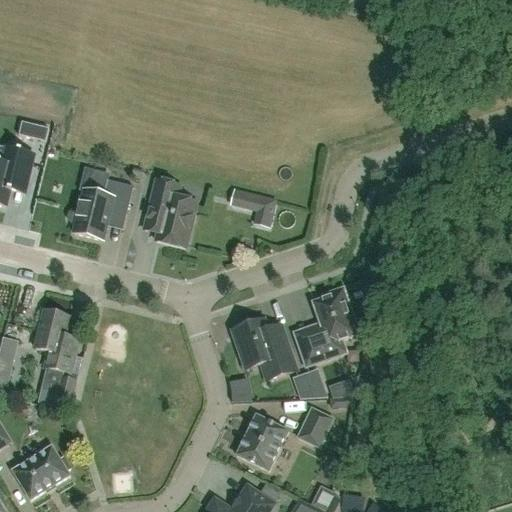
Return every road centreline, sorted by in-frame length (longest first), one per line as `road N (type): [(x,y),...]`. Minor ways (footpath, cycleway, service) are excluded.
road 1 (residential): [(511,121),(376,165),(359,175),(333,239),(315,253),(188,298)]
road 2 (unclassified): [(147,511),(174,497),(217,405),(188,298)]
road 3 (residential): [(188,298),(49,263)]
